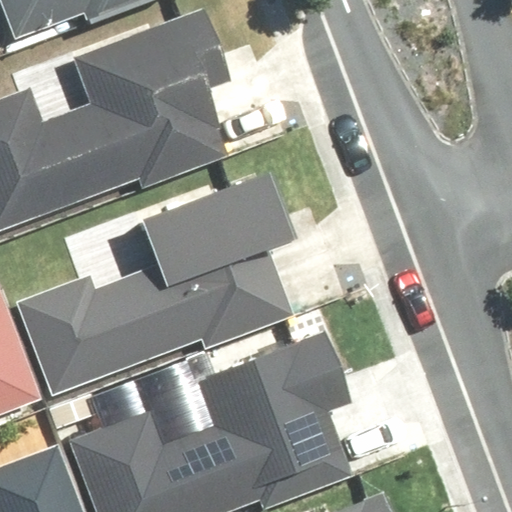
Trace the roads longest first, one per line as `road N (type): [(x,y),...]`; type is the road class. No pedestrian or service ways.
road 1 (residential): [(511,476),(407,209)]
road 2 (residential): [(407,209),(334,0)]
road 3 (residential): [(467,0),(511,146)]
